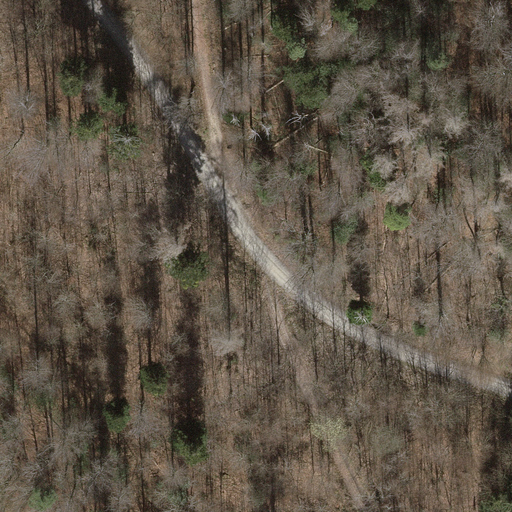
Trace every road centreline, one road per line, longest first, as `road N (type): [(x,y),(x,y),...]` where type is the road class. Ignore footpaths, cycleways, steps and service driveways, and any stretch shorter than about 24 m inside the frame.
road 1 (track): [(94,0),(139,54),(224,205),(292,286),(402,354),(511,391)]
road 2 (track): [(263,256),(280,327),(368,511)]
road 3 (track): [(224,205),(218,88),(194,0)]
